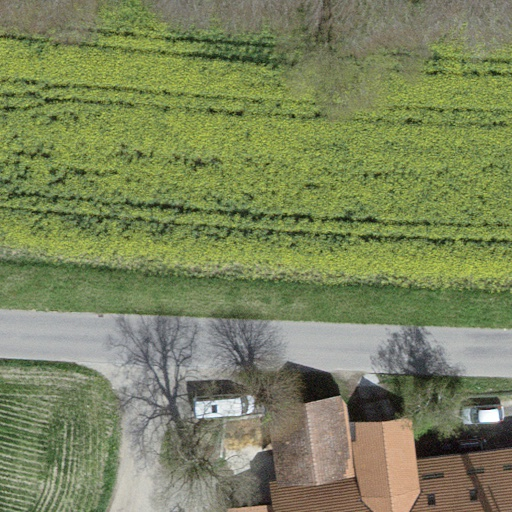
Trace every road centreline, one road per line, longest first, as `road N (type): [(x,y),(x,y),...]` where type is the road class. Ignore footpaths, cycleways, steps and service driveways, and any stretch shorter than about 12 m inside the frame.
road 1 (tertiary): [(511,350),(0,334)]
road 2 (track): [(125,511),(141,446),(143,338)]
